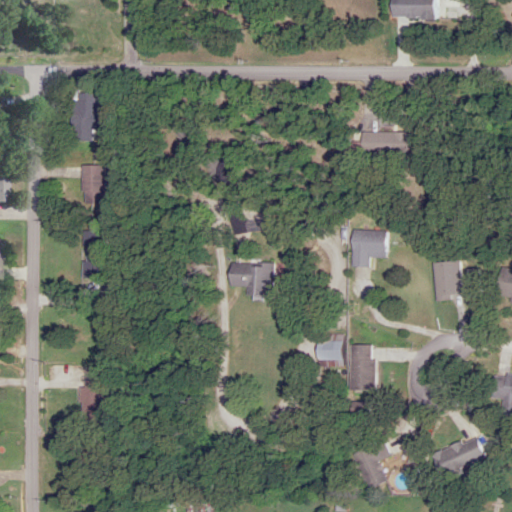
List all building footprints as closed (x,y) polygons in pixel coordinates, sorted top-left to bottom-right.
[(436,0),(387,0),(387,19),(436,19),(436,0)] [(105,129),(104,94),(79,94),(80,142),(99,141),(99,129),(105,129)] [(405,156),(405,133),(358,133),(358,156),(405,156)] [(110,166),(89,166),(89,205),(110,205),(110,166)] [(92,278),(113,278),(113,232),(92,231),(92,278)] [(368,258),(385,258),(385,232),(349,231),(349,267),(368,268),(368,258)] [(431,263),(433,297),(479,294),(478,270),(461,270),(460,261),(431,263)] [(270,297),(270,264),(226,263),(226,286),(244,286),(244,296),(270,297)] [(511,299),(511,271),(497,269),(493,297),(511,299)] [(312,365),(340,365),(340,334),(312,334),(312,365)] [(372,390),(372,345),(347,345),(347,390),(372,390)] [(511,416),(511,374),(490,373),(488,399),(500,399),(499,416),(511,416)] [(87,381),(87,421),(106,421),(106,381),(87,381)] [(429,454),(438,477),(485,460),(476,436),(429,454)] [(376,461),(389,456),(383,441),(351,453),(364,489),(384,482),(376,461)]
